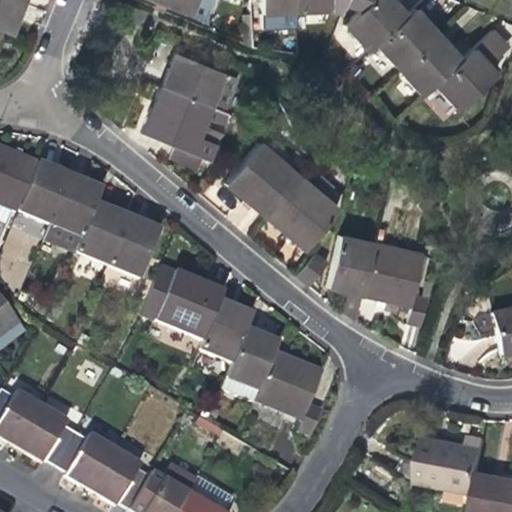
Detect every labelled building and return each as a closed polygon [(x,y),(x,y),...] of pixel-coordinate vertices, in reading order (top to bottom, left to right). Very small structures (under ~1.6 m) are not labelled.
[(12,0),(0,0),(0,32),(1,33),(8,17),(14,1),(12,0)] [(148,0),(198,22),(207,0),(148,0)] [(290,18),(289,0),(245,0),(245,2),(256,2),(256,18),(290,18)] [(289,0),(290,18),(327,17),(332,20),(340,1),(340,0),(289,0)] [(391,0),(340,0),(340,1),(356,8),(339,23),(363,49),(368,45),(403,12),(391,0)] [(368,45),(393,71),(431,35),(417,21),(406,9),(403,12),(368,45)] [(486,32),(455,61),(427,86),(450,111),(488,76),(481,68),(486,63),(493,57),(486,50),(496,41),(493,38),(486,32)] [(416,96),(427,86),(455,61),(444,49),(431,35),(393,71),(416,96)] [(502,48),(496,41),(486,50),(493,57),(502,48)] [(191,155),(210,108),(224,113),(227,106),(237,81),(174,56),(169,69),(161,88),(152,110),(142,135),(174,148),(169,162),(198,174),(203,160),(191,155)] [(493,71),(486,63),(481,68),(488,76),(493,71)] [(224,113),(210,108),(191,155),(203,160),(211,163),(231,116),(224,113)] [(284,117),(275,110),(265,121),(274,129),(284,117)] [(239,198),(261,218),(295,177),(256,144),(222,184),(239,198)] [(7,210),(16,214),(37,164),(7,152),(0,148),(0,225),(1,226),(7,210)] [(16,214),(47,227),(68,177),(52,170),(37,164),(16,214)] [(83,183),(68,177),(47,227),(41,241),(73,255),(80,240),(93,206),(100,190),(83,183)] [(334,211),(295,177),(261,218),(281,235),(301,251),(334,211)] [(110,212),(93,206),(80,240),(73,255),(106,268),(126,219),(110,212)] [(144,227),(126,219),(106,268),(139,282),(159,233),(144,227)] [(354,324),(362,292),(374,241),(339,233),(327,284),(332,285),(345,288),(339,313),(354,324)] [(424,252),(374,241),(362,292),(387,298),(412,304),(407,321),(420,324),(427,294),(415,291),(424,252)] [(292,276),(304,286),(329,258),(317,248),(292,276)] [(139,317),(202,344),(218,303),(221,295),(189,281),(159,269),(139,317)] [(0,333),(14,322),(0,303),(0,333)] [(198,354),(231,367),(245,332),(251,317),(233,309),(221,305),(218,303),(202,344),(198,354)] [(511,306),(487,313),(495,354),(511,350),(511,306)] [(20,330),(14,322),(0,333),(0,345),(3,343),(20,330)] [(261,338),(245,332),(231,367),(225,381),(256,394),(272,354),(276,344),(261,338)] [(296,364),(272,354),(256,394),(253,404),(302,423),(297,435),(311,440),(322,412),(309,407),(322,374),(296,364)] [(114,498),(121,503),(139,467),(134,464),(137,459),(88,429),(85,434),(74,427),(62,420),(65,415),(16,386),(13,390),(2,384),(0,387),(0,433),(26,449),(40,458),(42,455),(64,469),(62,472),(75,480),(86,486),(98,493),(112,502),(114,498)] [(418,483),(471,494),(475,474),(481,441),(464,438),(462,447),(451,444),(427,440),(418,483)] [(170,511),(185,488),(193,476),(168,461),(160,474),(148,467),(146,471),(126,506),(136,511),(170,511)] [(121,503),(126,506),(146,471),(139,467),(121,503)] [(195,473),(193,476),(185,488),(220,509),(229,494),(195,473)] [(511,511),(511,482),(506,481),(475,474),(471,494),(467,511),(511,511)] [(76,489),(82,493),(86,486),(75,480),(72,486),(76,489)] [(94,500),(98,493),(86,486),(82,493),(90,497),(94,500)] [(220,509),(185,488),(170,511),(220,511),(222,510),(220,509)]
